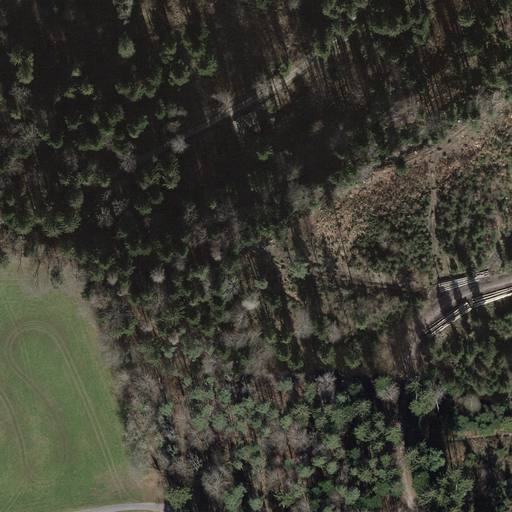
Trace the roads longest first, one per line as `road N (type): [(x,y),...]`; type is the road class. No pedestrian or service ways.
road 1 (track): [(366,0),(338,36),(267,92),(125,174),(0,223)]
road 2 (track): [(419,511),(405,481),(404,361),(428,314),(511,278)]
road 3 (track): [(0,110),(100,71),(160,0)]
